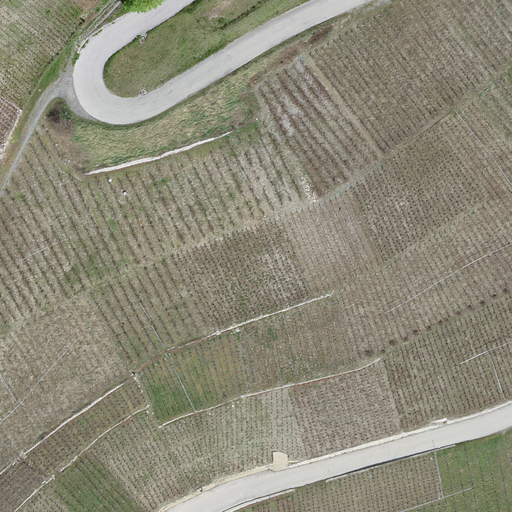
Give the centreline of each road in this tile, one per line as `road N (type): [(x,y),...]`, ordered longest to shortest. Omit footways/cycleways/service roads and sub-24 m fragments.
road 1 (unclassified): [(169,0),(88,50),(84,78),(92,98),(112,109),(134,109),(341,0)]
road 2 (unclassified): [(511,411),(235,491),(195,511)]
road 3 (track): [(88,50),(65,78),(41,90),(0,165)]
